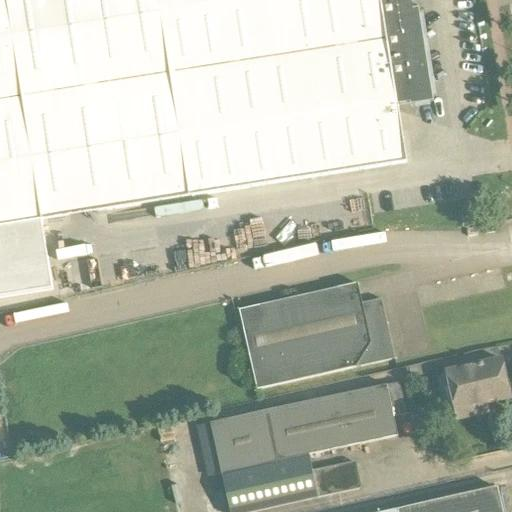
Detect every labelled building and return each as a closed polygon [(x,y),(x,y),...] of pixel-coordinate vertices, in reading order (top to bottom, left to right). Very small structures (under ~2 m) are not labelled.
[(0,0),(0,229),(364,171),(407,164),(398,107),(427,102),(412,1),(415,0),(0,0)] [(395,361),(382,301),(362,305),(358,286),(240,312),(257,391),(395,361)] [(502,360),(445,373),(457,423),(490,416),(487,405),(511,399),(502,360)] [(400,384),(263,413),(197,429),(208,478),(221,475),(229,511),(263,511),(318,500),(362,491),(357,464),(314,473),(310,456),(398,437),(394,417),(407,415),(400,384)] [(458,463),(462,450),(447,444),(442,458),(458,463)] [(502,511),(498,490),(399,511),(502,511)]
